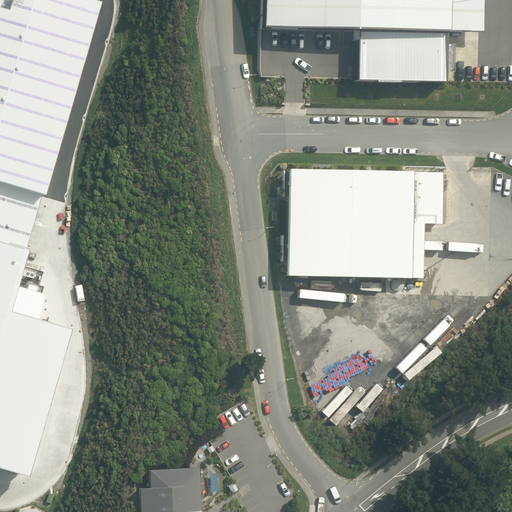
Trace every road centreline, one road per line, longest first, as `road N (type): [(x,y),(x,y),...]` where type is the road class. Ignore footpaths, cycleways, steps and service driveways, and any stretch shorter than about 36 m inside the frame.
road 1 (unclassified): [(234,135),(283,432),(345,511)]
road 2 (residential): [(511,139),(234,135)]
road 3 (secondary): [(511,410),(446,445),(358,511)]
road 4 (unclassified): [(217,0),(234,135)]
